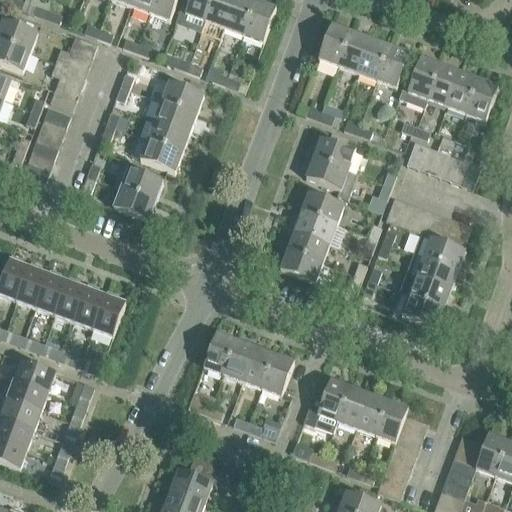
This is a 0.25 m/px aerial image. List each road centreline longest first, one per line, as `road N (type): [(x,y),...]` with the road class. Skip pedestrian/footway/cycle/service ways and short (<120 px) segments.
road 1 (residential): [(211,283),(309,0)]
road 2 (residential): [(464,384),(211,283)]
road 3 (residential): [(89,511),(211,283)]
road 4 (residential): [(211,283),(0,209)]
road 5 (residential): [(464,384),(511,273)]
